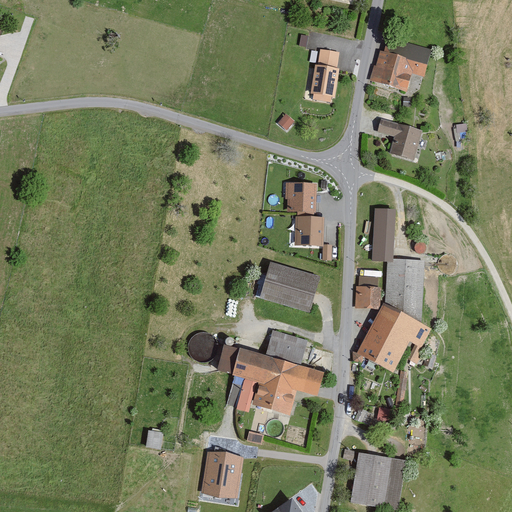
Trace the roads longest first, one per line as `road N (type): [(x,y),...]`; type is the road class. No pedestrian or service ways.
road 1 (residential): [(0,112),(92,101),(138,106),(350,165)]
road 2 (residential): [(350,165),(347,355),(322,511)]
road 3 (track): [(511,307),(474,237),(445,204),(350,165)]
road 4 (residential): [(381,0),(350,165)]
